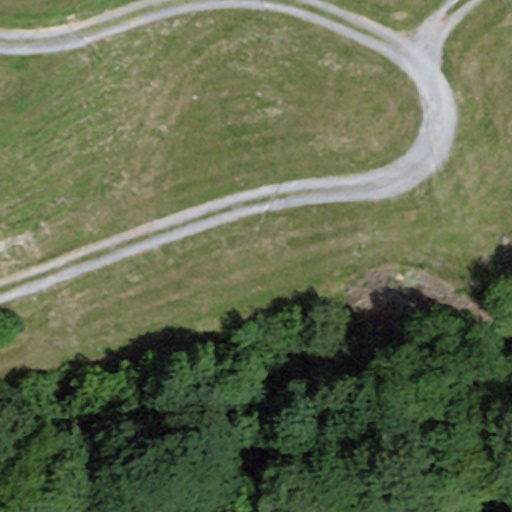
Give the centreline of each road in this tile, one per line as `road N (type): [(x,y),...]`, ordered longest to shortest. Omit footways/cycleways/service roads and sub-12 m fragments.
road 1 (track): [(275,0),(370,35),(416,65),(438,101),(439,126),(426,154),(377,183),(236,204),(0,285)]
road 2 (track): [(0,42),(48,42),(174,0)]
